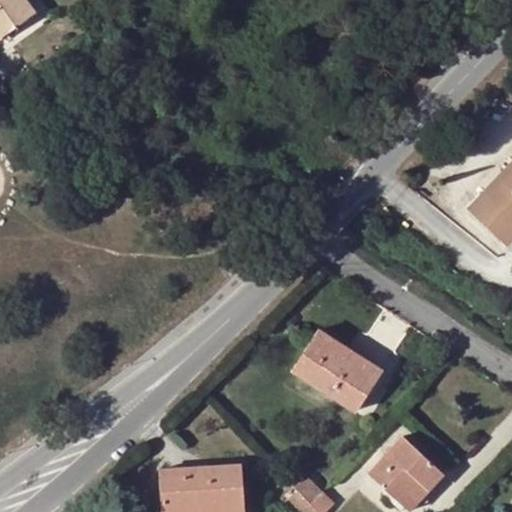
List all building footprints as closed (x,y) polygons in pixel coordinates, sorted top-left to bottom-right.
[(22,0),(0,0),(0,37),(34,15),(22,0)] [(511,163),(483,194),(489,200),(511,174),(511,163)] [(420,172),(413,180),(418,184),(425,177),(420,172)] [(511,174),(489,200),(483,194),(469,209),(501,239),(511,228),(511,174)] [(507,245),(511,239),(511,228),(501,239),(507,245)] [(356,353),(319,330),(293,370),(356,410),(379,375),(352,358),(356,353)] [(382,370),(356,353),(352,358),(379,375),(382,370)] [(369,473),(402,503),(421,483),(429,491),(444,474),(402,436),(369,473)] [(163,511),(199,511),(199,510),(243,506),(240,463),(160,468),(163,511)] [(323,491),(298,467),(286,480),(296,490),(310,504),(323,491)] [(411,511),(429,491),(421,483),(402,503),(411,511)] [(296,490),(285,500),(296,511),(301,511),(310,504),(296,490)] [(318,511),(324,511),(335,503),(323,491),(310,504),(318,511)]
